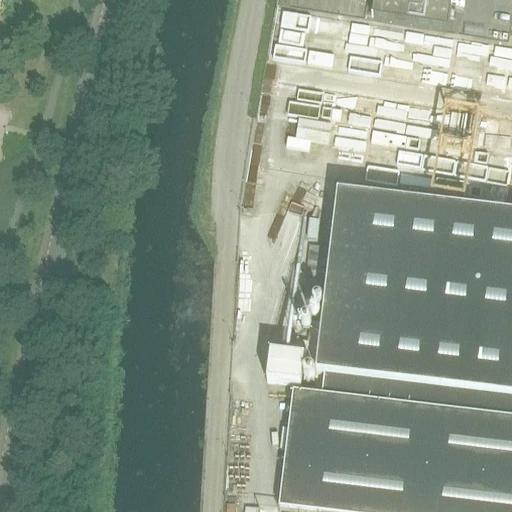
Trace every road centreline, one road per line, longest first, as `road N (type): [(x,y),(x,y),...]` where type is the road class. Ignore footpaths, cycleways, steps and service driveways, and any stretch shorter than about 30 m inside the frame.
road 1 (unclassified): [(255,0),(231,121),(207,511)]
road 2 (tertiary): [(0,497),(112,0)]
